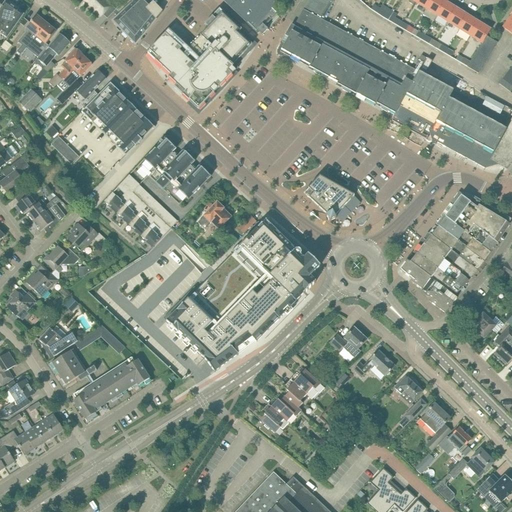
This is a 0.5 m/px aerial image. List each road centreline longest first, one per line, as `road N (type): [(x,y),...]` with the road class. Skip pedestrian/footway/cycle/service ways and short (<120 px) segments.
road 1 (tertiary): [(98,467),(248,372),(316,307)]
road 2 (unclassified): [(348,0),(511,106)]
road 3 (secondary): [(309,228),(177,113)]
road 4 (residential): [(413,357),(511,456)]
road 5 (residential): [(81,438),(0,328)]
road 6 (secondary): [(511,428),(416,332)]
road 7 (tertiary): [(396,227),(447,178),(506,196)]
road 8 (residential): [(93,206),(177,113)]
